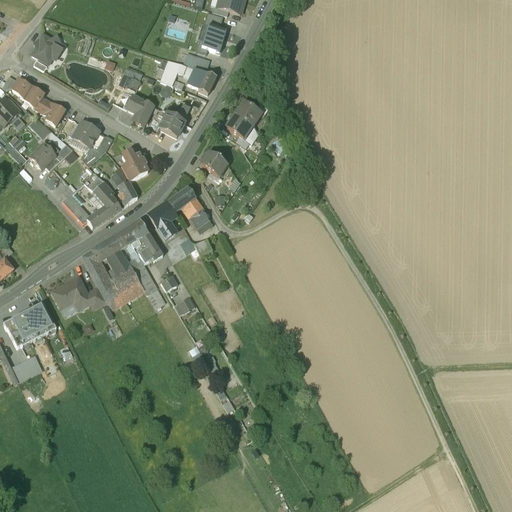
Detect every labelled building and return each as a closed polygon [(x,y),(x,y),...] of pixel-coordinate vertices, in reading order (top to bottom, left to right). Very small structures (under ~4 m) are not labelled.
[(203,0),(194,0),(192,9),(201,12),(203,0)] [(219,0),(216,9),(216,10),(228,13),(239,17),(243,0),(219,0)] [(228,13),(216,10),(216,9),(213,8),(211,15),(223,18),(226,19),(228,13)] [(220,29),(223,18),(211,15),(208,14),(204,26),(208,28),(219,31),(220,29)] [(172,31),(184,34),(187,22),(175,19),(172,31)] [(219,31),(208,28),(201,50),(220,56),(227,32),(220,29),(219,31)] [(50,43),(42,39),(39,44),(33,47),(35,51),(31,58),(47,67),(51,61),(55,63),(60,54),(56,51),(59,47),(58,46),(55,41),(50,43)] [(204,77),(209,63),(185,54),(180,67),(185,69),(204,77)] [(106,62),(103,70),(111,74),(114,66),(106,62)] [(180,67),(168,63),(160,85),(171,89),(177,76),(180,67)] [(46,70),(35,64),(32,69),(42,75),(46,70)] [(204,77),(185,69),(181,78),(187,80),(190,81),(197,84),(194,90),(198,91),(204,77)] [(142,79),(127,73),(125,78),(130,81),(139,84),(142,79)] [(215,80),(204,77),(198,91),(197,93),(207,97),(215,80)] [(130,81),(125,78),(120,89),(125,92),(126,89),(130,81)] [(190,81),(187,80),(185,86),(194,90),(197,84),(190,81)] [(139,84),(130,81),(126,89),(135,93),(139,84)] [(12,85),(7,82),(2,92),(6,95),(12,85)] [(30,91),(17,83),(11,93),(23,104),(30,91)] [(161,99),(168,98),(168,90),(160,91),(161,99)] [(30,91),(23,104),(32,112),(41,102),(43,98),(30,91)] [(152,110),(132,100),(126,113),(135,117),(132,124),(142,130),(152,110)] [(41,102),(32,112),(47,120),(56,111),(41,102)] [(17,117),(3,103),(0,106),(0,125),(4,129),(17,117)] [(190,110),(179,105),(175,113),(187,118),(190,110)] [(253,112),(243,105),(238,113),(237,112),(234,118),(252,130),(260,117),(253,112)] [(267,112),(257,106),(253,112),(260,117),(263,120),(267,114),(267,112)] [(47,120),(45,123),(54,130),(63,115),(56,111),(47,120)] [(183,126),(166,117),(164,122),(161,127),(159,132),(176,140),(183,126)] [(252,130),(234,118),(230,123),(231,123),(225,131),(238,140),(242,143),(252,130)] [(68,138),(76,125),(68,119),(60,133),(68,138)] [(50,135),(36,121),(29,128),(43,142),(50,135)] [(98,136),(81,126),(72,141),(89,151),(89,150),(98,136)] [(252,130),(242,143),(247,146),(251,148),(258,139),(253,131),(252,130)] [(105,140),(98,136),(89,150),(102,158),(105,154),(112,143),(106,139),(105,140)] [(242,143),(238,140),(235,146),(243,152),(247,146),(242,143)] [(55,161),(43,148),(29,161),(40,174),(44,170),(55,161)] [(34,172),(16,153),(11,158),(28,177),(34,172)] [(136,159),(133,161),(129,155),(121,159),(126,168),(120,171),(128,185),(147,175),(143,168),(145,167),(142,162),(139,164),(136,159)] [(226,167),(208,155),(204,160),(205,161),(200,168),(210,175),(217,180),(226,167)] [(55,161),(44,170),(49,175),(59,165),(55,161)] [(120,171),(110,180),(117,190),(118,190),(128,185),(120,171)] [(217,180),(210,175),(206,181),(217,189),(221,182),(217,180)] [(58,193),(66,189),(58,176),(46,183),(51,191),(55,188),(58,193)] [(105,178),(99,183),(103,186),(103,187),(109,182),(105,178)] [(109,182),(103,187),(110,195),(117,190),(111,180),(109,182)] [(99,183),(98,181),(87,191),(92,196),(103,186),(99,183)] [(128,185),(118,190),(122,196),(117,198),(125,209),(137,201),(128,185)] [(103,187),(103,186),(92,196),(104,210),(86,223),(87,224),(92,231),(112,218),(120,211),(110,200),(112,198),(110,195),(103,187)] [(61,194),(67,201),(70,198),(73,195),(68,189),(61,194)] [(187,190),(167,205),(174,216),(180,212),(195,201),(187,190)] [(87,217),(70,198),(67,201),(62,205),(82,227),(87,224),(86,223),(87,217)] [(195,201),(180,212),(188,223),(202,214),(203,213),(195,201)] [(167,205),(148,218),(165,242),(175,235),(168,225),(177,219),(174,216),(167,205)] [(202,214),(188,223),(195,232),(208,223),(202,214)] [(244,222),(248,225),(252,220),(248,216),(244,222)] [(139,223),(131,228),(140,243),(148,237),(139,223)] [(131,228),(117,237),(125,249),(128,248),(131,247),(137,257),(138,256),(146,252),(140,243),(131,228)] [(125,249),(117,237),(111,241),(119,253),(125,249)] [(148,237),(140,243),(146,252),(138,256),(142,263),(144,266),(152,261),(153,264),(162,258),(148,237)] [(111,241),(103,246),(111,258),(119,253),(111,241)] [(193,248),(199,258),(212,253),(206,243),(193,248)] [(12,254),(5,245),(0,248),(0,251),(6,259),(8,258),(12,254)] [(103,246),(90,253),(98,266),(99,265),(111,258),(103,246)] [(191,250),(182,255),(188,265),(196,260),(191,250)] [(110,284),(99,265),(98,266),(90,253),(80,260),(97,291),(105,305),(117,295),(110,284)] [(142,263),(137,266),(134,261),(128,265),(132,272),(132,273),(143,267),(144,266),(142,263)] [(0,264),(0,282),(12,273),(3,262),(0,264)] [(143,267),(132,273),(138,284),(144,294),(146,298),(157,291),(143,267)] [(132,273),(110,284),(117,295),(138,284),(132,273)] [(160,285),(166,295),(176,289),(171,279),(160,285)] [(79,283),(66,290),(65,287),(51,295),(60,312),(73,305),(78,313),(91,306),(86,297),(79,283)] [(144,294),(138,284),(117,295),(120,307),(144,294)] [(86,297),(91,306),(93,311),(105,305),(97,291),(86,297)] [(42,306),(3,327),(6,332),(17,352),(22,349),(21,347),(27,344),(28,346),(35,342),(34,341),(40,338),(41,339),(48,335),(47,334),(54,331),(54,332),(56,331),(42,306)] [(204,317),(198,307),(184,315),(191,326),(204,317)] [(192,356),(199,373),(209,368),(212,375),(217,373),(211,358),(204,361),(200,353),(192,356)] [(4,357),(0,360),(13,387),(18,385),(10,370),(4,357)] [(33,359),(10,370),(18,385),(40,374),(33,359)]
